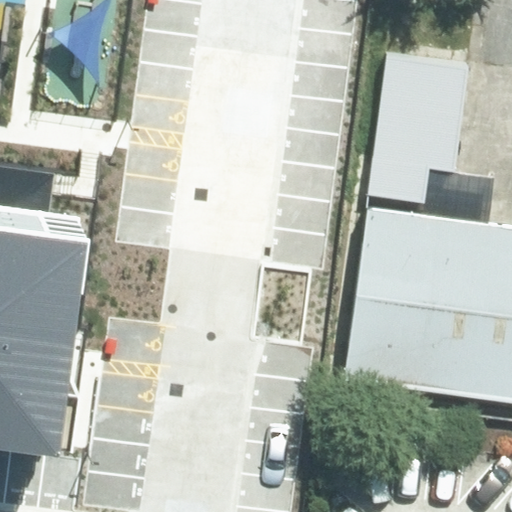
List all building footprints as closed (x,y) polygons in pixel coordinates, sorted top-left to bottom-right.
[(419,0),(415,43),(475,48),(479,0),(419,0)] [(427,163),(463,165),(470,59),(385,54),(377,192),(425,195),(427,163)] [(31,111),(0,104),(0,179),(16,183),(31,111)] [(0,419),(67,427),(92,210),(0,198),(0,419)] [(511,220),(364,200),(340,378),(511,401),(511,220)]
